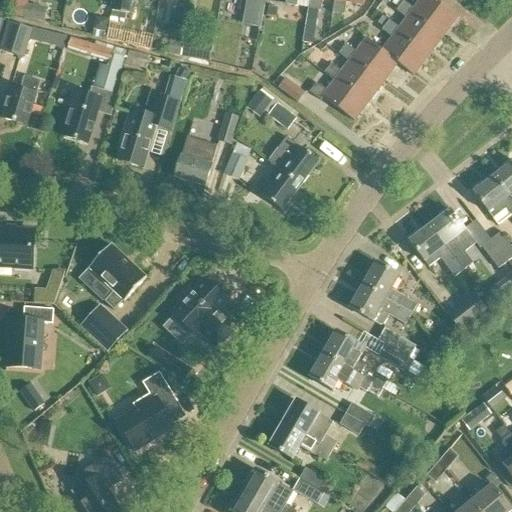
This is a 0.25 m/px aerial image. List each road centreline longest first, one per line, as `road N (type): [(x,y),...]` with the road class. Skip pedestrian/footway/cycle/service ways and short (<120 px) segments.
road 1 (residential): [(310,279),(285,262),(0,176)]
road 2 (unclassified): [(310,279),(349,219),(491,57)]
road 3 (unclassified): [(175,511),(310,279)]
